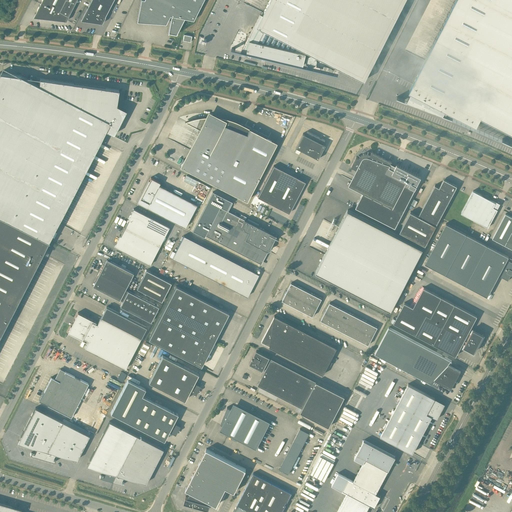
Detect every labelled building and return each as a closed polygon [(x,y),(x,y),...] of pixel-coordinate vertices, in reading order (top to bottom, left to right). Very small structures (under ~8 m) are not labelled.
[(76,0),(41,0),(37,10),(37,11),(36,12),(37,13),(37,14),(37,15),(38,16),(39,16),(39,17),(40,17),(41,17),(41,18),(66,21),(69,16),(68,15),(76,0)] [(102,23),(105,16),(113,0),(90,0),(88,6),(88,7),(87,7),(81,20),(89,21),(90,19),(93,21),(93,22),(102,23)] [(193,20),(203,0),(140,0),(137,21),(166,23),(170,15),(172,15),(168,33),(169,32),(176,34),(184,18),(193,20)] [(405,0),(270,0),(263,14),(260,12),(241,50),(251,55),(252,53),(303,65),(306,52),(301,51),(302,48),(365,80),(405,0)] [(511,0),(455,0),(409,91),(411,92),(407,101),(452,118),(453,117),(443,114),(445,110),(476,126),(481,117),(511,132),(511,142),(511,143),(503,139),(502,139),(511,143),(511,0)] [(317,61),(317,60),(317,59),(317,58),(316,57),(316,56),(315,56),(314,55),(313,55),(312,55),(311,55),(310,55),(309,55),(308,56),(307,57),(306,58),(306,59),(306,60),(306,61),(307,62),(307,63),(308,64),(309,65),(311,66),(312,66),(313,66),(314,65),(315,65),(315,64),(316,63),(317,62),(317,61)] [(325,60),(318,58),(316,66),(323,68),(325,60)] [(21,75),(0,72),(0,334),(48,241),(49,241),(48,241),(105,130),(114,134),(126,110),(117,105),(119,90),(40,78),(39,85),(21,75)] [(211,119),(213,116),(206,116),(197,117),(187,122),(203,130),(187,161),(183,159),(179,165),(246,200),(276,142),(244,125),(242,131),(211,119)] [(326,145),(303,133),(296,147),(319,158),(326,145)] [(351,180),(348,185),(363,192),(356,207),(395,227),(421,176),(397,164),(395,166),(391,163),(392,161),(372,151),(371,154),(370,153),(369,153),(368,153),(367,153),(366,153),(365,153),(364,153),(363,153),(363,154),(362,154),(361,154),(361,155),(360,155),(359,156),(359,157),(356,156),(351,166),(357,169),(353,176),(357,178),(355,182),(351,180)] [(305,181),(273,165),(257,197),(289,213),(305,181)] [(186,175),(184,180),(194,186),(197,181),(186,175)] [(160,182),(151,177),(142,193),(141,193),(137,202),(146,207),(147,207),(185,227),(197,204),(158,185),(160,182)] [(436,225),(457,186),(444,178),(439,187),(435,185),(418,215),(411,211),(400,231),(425,245),(436,225)] [(496,202),(474,190),(462,213),(488,227),(498,209),(493,207),(496,202)] [(276,235),(228,211),(232,202),(213,192),(193,231),(205,237),(206,235),(261,263),(267,250),(268,251),(268,250),(269,250),(270,249),(270,248),(271,248),(271,247),(270,247),(270,246),(275,237),(277,239),(277,238),(275,237),(276,235)] [(124,227),(159,245),(169,227),(133,208),(124,227)] [(348,209),(339,226),(332,240),(407,279),(423,248),(348,209)] [(511,216),(505,213),(492,238),(511,248),(511,216)] [(508,256),(446,223),(425,263),(487,296),(498,275),(508,280),(511,272),(511,262),(507,259),(508,256)] [(159,245),(124,227),(114,246),(150,264),(159,245)] [(258,274),(184,235),(172,258),(247,296),(247,295),(242,292),(246,285),(250,287),(257,274),(258,274)] [(407,279),(332,240),(316,271),(391,310),(407,279)] [(106,259),(100,272),(126,286),(133,273),(106,259)] [(171,282),(146,270),(137,288),(161,301),(171,282)] [(125,289),(126,286),(100,272),(93,286),(119,300),(120,299),(123,301),(120,305),(151,321),(158,306),(128,290),(128,291),(125,289)] [(287,291),(295,296),(300,287),(291,282),(287,291)] [(228,312),(176,285),(148,338),(201,365),(228,312)] [(307,290),(300,287),(295,296),(302,299),(307,290)] [(477,315),(424,287),(413,307),(404,302),(394,322),(456,355),(463,342),(465,343),(463,346),(474,352),(483,334),(473,328),(471,331),(469,330),(477,315)] [(307,290),(302,299),(308,302),(313,293),(307,290)] [(291,305),(295,296),(287,291),(282,300),(291,305)] [(313,293),(308,302),(317,307),(322,298),(313,293)] [(291,305),(297,308),(302,299),(295,296),(291,305)] [(297,308),(304,311),(308,302),(302,299),(297,308)] [(317,307),(308,302),(304,311),(313,316),(317,307)] [(325,311),(334,316),(339,307),(330,302),(325,311)] [(146,327),(106,306),(97,324),(91,321),(92,320),(96,322),(96,321),(78,312),(68,332),(86,341),(82,339),(83,338),(88,341),(85,348),(125,369),(146,327)] [(345,310),(339,307),(334,316),(341,319),(345,310)] [(347,322),(352,313),(345,310),(341,319),(347,322)] [(329,324),(334,316),(325,311),(321,320),(329,324)] [(358,317),(352,313),(347,322),(353,326),(358,317)] [(337,347),(275,315),(274,316),(261,341),(270,345),(270,346),(323,374),(337,347)] [(329,324),(336,328),(341,319),(334,316),(329,324)] [(360,329),(364,320),(358,317),(353,326),(360,329)] [(341,319),(336,328),(342,331),(347,322),(341,319)] [(371,323),(364,320),(360,329),(366,332),(371,323)] [(342,331),(349,334),(353,326),(347,322),(342,331)] [(371,323),(366,332),(373,336),(377,327),(371,323)] [(353,326),(349,334),(355,338),(360,329),(353,326)] [(452,360),(389,327),(375,353),(431,383),(430,382),(432,380),(448,389),(449,386),(451,387),(461,370),(448,363),(451,360),(452,361),(452,360)] [(355,338),(362,341),(366,332),(360,329),(355,338)] [(373,336),(366,332),(362,341),(368,344),(373,336)] [(5,371),(11,373),(18,345),(19,341),(14,339),(13,344),(11,343),(10,347),(6,346),(4,356),(2,355),(1,360),(2,361),(0,367),(0,372),(2,373),(3,369),(6,369),(5,371)] [(270,357),(256,350),(254,355),(255,356),(253,359),(252,359),(249,364),(264,371),(257,385),(302,408),(300,412),(329,426),(345,396),(271,358),(271,359),(269,358),(270,357)] [(198,373),(162,355),(148,381),(184,400),(189,391),(195,394),(197,391),(198,391),(198,392),(199,391),(200,391),(200,390),(200,389),(199,389),(199,388),(198,388),(200,385),(194,382),(198,373)] [(363,410),(384,367),(369,360),(348,403),(363,410)] [(88,383),(65,371),(60,381),(51,377),(39,400),(71,417),(88,383)] [(145,388),(128,379),(110,412),(164,440),(164,439),(164,438),(168,430),(175,434),(176,431),(178,431),(178,432),(178,431),(179,431),(179,430),(179,429),(178,428),(179,425),(172,421),(176,414),(177,414),(178,413),(142,395),(145,388)] [(418,443),(418,442),(432,416),(437,419),(440,413),(439,413),(442,408),(443,408),(445,403),(435,398),(408,383),(380,436),(412,453),(412,452),(407,450),(412,440),(418,443)] [(270,421),(237,404),(234,410),(227,407),(220,423),(228,426),(225,432),(257,448),(270,421)] [(33,455),(43,458),(62,421),(35,407),(20,436),(38,445),(33,455)] [(62,421),(43,458),(52,461),(58,450),(74,458),(73,458),(76,459),(89,435),(62,421)] [(113,481),(136,435),(109,421),(89,459),(107,469),(103,478),(113,481)] [(280,468),(289,473),(309,432),(300,428),(280,468)] [(163,448),(136,435),(113,481),(120,483),(126,473),(143,481),(142,482),(145,483),(163,448)] [(376,493),(395,456),(364,440),(354,458),(363,462),(353,481),(338,473),(332,485),(347,493),(336,511),(365,511),(370,505),(374,507),(381,495),(376,493)] [(185,489),(190,491),(211,502),(217,505),(226,487),(234,491),(246,469),(206,448),(185,489)] [(331,467),(318,460),(313,469),(327,476),(331,467)] [(292,492),(253,472),(237,504),(238,505),(235,511),(236,511),(281,511),(285,505),(284,505),(286,501),(287,501),(292,492)] [(210,503),(211,502),(190,491),(188,496),(186,496),(184,502),(209,509),(210,503)] [(0,511),(17,511),(19,508),(0,502),(0,511)]
